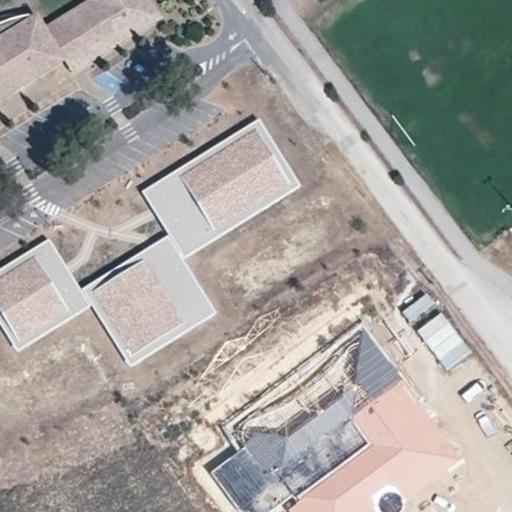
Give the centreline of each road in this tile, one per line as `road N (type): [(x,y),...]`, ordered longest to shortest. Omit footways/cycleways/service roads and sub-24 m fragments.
road 1 (residential): [(264,37),(438,259),(511,337)]
road 2 (residential): [(0,207),(264,37)]
road 3 (residential): [(254,23),(0,182)]
